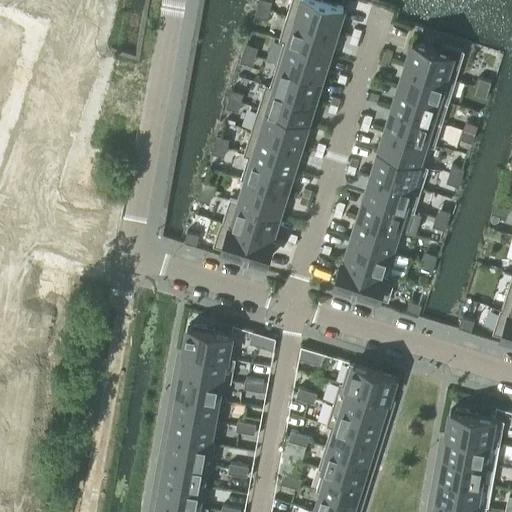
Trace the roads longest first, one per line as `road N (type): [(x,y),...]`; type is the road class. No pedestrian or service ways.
road 1 (residential): [(378,17),(293,306)]
road 2 (residential): [(129,258),(172,0)]
road 3 (residential): [(85,511),(129,258)]
road 4 (residential): [(511,374),(293,306)]
road 5 (residential): [(5,214),(80,0)]
road 6 (residential): [(293,306),(254,511)]
road 7 (residential): [(293,306),(129,258)]
road 8 (residential): [(5,214),(129,258)]
